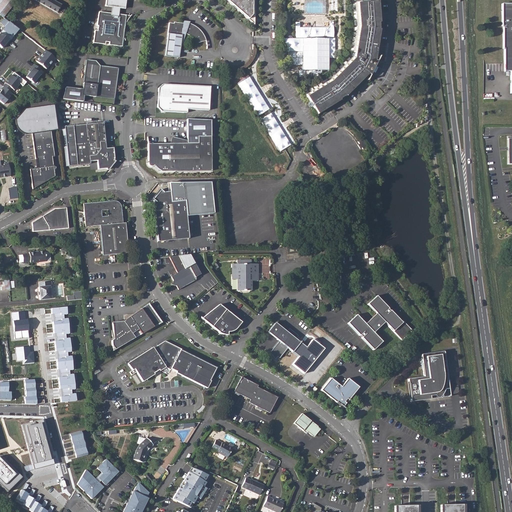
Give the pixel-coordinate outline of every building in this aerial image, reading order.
[(0,0),(0,14),(3,17),(14,3),(10,0),(0,0)] [(35,0),(58,13),(59,13),(60,13),(61,12),(63,12),(66,7),(53,0),(35,0)] [(126,0),(105,0),(105,6),(114,7),(115,6),(118,6),(118,7),(126,8),(126,0)] [(252,0),(223,0),(253,26),(253,2),(252,0)] [(330,81),(306,95),(307,96),(317,113),(329,106),(340,100),(339,99),(345,95),(346,95),(353,88),(367,75),(368,74),(370,75),(372,71),(372,70),(375,72),(377,67),(374,66),(377,61),(375,60),(380,30),(379,29),(379,22),(380,22),(378,1),(358,2),(359,27),(355,52),(354,59),(353,59),(330,81)] [(511,3),(501,4),(501,27),(502,27),(502,29),(502,33),(502,49),(503,49),(503,71),(509,72),(509,83),(511,83),(511,3)] [(123,34),(123,32),(121,32),(122,29),(123,29),(124,27),(125,24),(125,23),(126,21),(127,18),(129,17),(130,15),(118,13),(118,15),(113,15),(113,13),(98,11),(96,25),(97,25),(97,30),(94,30),(93,42),(105,44),(105,41),(109,42),(109,45),(122,46),(123,38),(125,38),(124,36),(123,34)] [(0,33),(7,39),(11,34),(14,36),(19,30),(4,19),(1,23),(5,26),(0,33)] [(185,24),(176,22),(175,22),(175,24),(170,23),(165,56),(178,58),(179,53),(182,33),(184,34),(185,34),(186,35),(188,35),(190,37),(192,38),(192,39),(196,27),(194,25),(192,25),(190,25),(190,27),(185,26),(185,24)] [(333,26),(296,27),(296,38),(283,38),(284,58),(290,58),(290,64),(302,64),(303,69),(299,69),(299,76),(319,75),(319,69),(328,69),(328,56),(334,56),(334,37),(333,37),(333,26)] [(196,27),(192,39),(194,41),(194,42),(198,41),(199,43),(206,41),(205,40),(205,38),(204,36),(203,35),(202,33),(200,30),(198,29),(196,27)] [(0,33),(0,46),(2,48),(9,40),(7,39),(0,33)] [(55,59),(45,51),(36,61),(46,70),(55,59)] [(119,68),(100,65),(96,60),(87,59),(83,81),(98,83),(96,96),(114,99),(119,68)] [(41,70),(34,64),(28,71),(30,72),(26,77),(33,83),(41,75),(39,73),(41,70)] [(27,82),(13,72),(5,83),(13,88),(15,90),(19,84),(23,87),(27,82)] [(250,77),(239,84),(258,116),(269,110),(250,77)] [(83,95),(96,96),(98,83),(83,81),(82,90),(65,87),(64,99),(82,101),(83,95)] [(13,88),(5,83),(0,89),(0,100),(4,104),(10,96),(8,95),(13,88)] [(158,88),(157,108),(161,111),(187,113),(187,109),(208,110),(209,87),(162,85),(158,88)] [(31,133),(50,130),(56,130),(53,105),(25,109),(14,120),(16,127),(18,131),(23,134),(31,133)] [(271,112),(260,119),(280,152),(291,145),(271,112)] [(102,122),(64,126),(68,166),(89,164),(89,161),(96,161),(97,168),(107,168),(108,169),(114,161),(113,160),(114,158),(113,148),(105,149),(102,122)] [(50,130),(31,133),(36,159),(37,169),(29,170),(32,190),(44,183),(44,182),(46,181),(48,179),(50,178),(51,176),(53,174),(54,172),(55,170),(55,168),(55,166),(53,167),(52,157),(54,157),(50,130)] [(186,144),(171,144),(148,144),(148,165),(149,166),(150,166),(151,167),(152,167),(153,166),(154,165),(154,164),(160,170),(160,172),(210,171),(210,137),(197,137),(197,144),(186,144)] [(4,166),(0,166),(0,177),(2,177),(2,178),(10,177),(8,164),(4,164),(4,166)] [(170,182),(171,191),(172,201),(187,200),(188,215),(216,212),(212,181),(170,182)] [(166,192),(161,188),(153,198),(156,200),(154,202),(155,203),(153,206),(158,241),(190,238),(188,215),(187,200),(172,201),(171,191),(166,192)] [(113,201),(83,203),(85,222),(86,222),(90,225),(90,226),(100,226),(103,256),(128,253),(125,223),(123,223),(122,208),(122,206),(121,204),(118,201),(116,201),(113,201)] [(61,215),(61,210),(49,211),(32,221),(33,231),(68,228),(66,215),(61,215)] [(29,253),(23,254),(23,262),(30,261),(30,263),(46,261),(50,260),(49,252),(49,251),(47,250),(45,250),(38,251),(38,252),(35,252),(35,251),(29,252),(29,253)] [(264,272),(264,279),(270,279),(270,258),(259,257),(259,272),(264,272)] [(252,259),(238,260),(238,263),(232,264),(233,279),(238,279),(237,290),(252,290),(253,281),(259,281),(259,264),(252,263),(252,259)] [(189,267),(171,277),(173,281),(173,285),(176,286),(178,290),(193,282),(192,279),(194,278),(189,267)] [(0,289),(14,288),(13,280),(0,281),(0,289)] [(40,292),(38,292),(39,295),(40,295),(41,300),(52,299),(50,286),(53,286),(52,281),(39,283),(40,287),(39,288),(40,292)] [(376,296),(367,304),(376,314),(365,324),(356,315),(347,323),(359,336),(360,335),(362,338),(361,338),(373,350),(382,342),(373,333),(384,322),(401,340),(411,331),(403,322),(402,323),(390,311),(389,311),(387,309),(388,309),(376,296)] [(125,321),(113,322),(115,339),(112,341),(112,346),(115,350),(136,338),(133,333),(140,329),(143,333),(162,321),(149,304),(134,314),(125,321)] [(227,309),(221,304),(203,318),(218,332),(218,333),(219,333),(220,334),(221,334),(222,334),(223,335),(224,335),(226,335),(228,335),(229,334),(229,332),(230,332),(232,332),(234,331),(235,330),(236,329),(237,329),(243,322),(227,309)] [(12,313),(13,321),(26,320),(25,312),(12,313)] [(61,321),(52,322),(53,334),(62,333),(62,335),(69,334),(67,319),(61,319),(61,321)] [(26,320),(13,321),(14,331),(28,330),(27,320),(26,320)] [(277,322),(269,332),(280,341),(270,352),(272,356),(276,359),(278,356),(280,358),(288,348),(296,338),(297,336),(289,329),(287,331),(277,322)] [(28,330),(14,331),(14,339),(29,338),(28,330)] [(63,340),(55,341),(56,352),(64,351),(64,353),(70,352),(69,338),(63,339),(63,340)] [(307,347),(296,338),(288,348),(299,357),(293,364),(293,365),(304,374),(326,348),(314,339),(307,347)] [(165,341),(128,365),(132,370),(130,372),(132,375),(136,372),(142,382),(149,378),(148,377),(164,366),(165,367),(170,370),(171,369),(176,372),(187,354),(180,350),(181,349),(165,341)] [(29,346),(16,348),(17,361),(23,361),(23,364),(35,363),(34,351),(30,352),(29,346)] [(421,355),(424,377),(409,379),(408,379),(408,380),(411,401),(412,402),(431,399),(430,396),(435,396),(437,397),(438,398),(439,397),(440,397),(441,396),(442,395),(443,393),(445,389),(446,385),(447,376),(446,372),(445,365),(444,364),(443,363),(442,363),(442,362),(445,361),(444,352),(443,351),(421,354),(421,355)] [(216,368),(187,354),(176,372),(179,373),(178,374),(207,389),(210,382),(209,381),(216,368)] [(65,358),(56,359),(57,370),(65,369),(65,371),(72,370),(71,356),(65,357),(65,358)] [(67,377),(58,378),(59,390),(68,389),(68,390),(74,390),(73,374),(67,375),(67,377)] [(258,385),(241,377),(234,392),(250,400),(249,403),(270,413),(277,397),(257,387),(258,385)] [(341,387),(331,378),(321,391),(336,403),(336,402),(342,407),(346,404),(344,402),(347,399),(348,400),(354,393),(343,385),(341,387)] [(34,379),(24,380),(24,389),(35,388),(34,379)] [(348,379),(343,385),(354,393),(359,388),(348,379)] [(8,383),(0,382),(0,391),(8,392),(8,383)] [(35,388),(24,389),(25,397),(35,396),(35,388)] [(8,392),(0,391),(0,400),(11,401),(11,392),(8,392)] [(69,396),(60,397),(61,403),(76,401),(75,394),(69,394),(69,396)] [(36,404),(35,396),(25,397),(24,397),(25,405),(36,404)] [(70,406),(73,419),(83,417),(80,404),(70,406)] [(311,420),(302,413),(294,423),(307,432),(308,431),(313,435),(316,434),(321,428),(318,426),(319,425),(315,423),(314,423),(311,421),(311,420)] [(41,419),(22,424),(32,465),(51,460),(41,419)] [(81,431),(69,434),(76,458),(88,455),(81,431)] [(133,460),(142,462),(144,454),(145,453),(146,452),(153,445),(146,438),(140,436),(138,442),(141,443),(139,446),(136,451),(133,460)] [(216,439),(211,448),(217,451),(216,452),(227,457),(232,448),(222,442),(222,443),(216,439)] [(0,485),(7,492),(21,477),(0,459),(0,485)] [(105,459),(97,468),(101,473),(103,474),(98,478),(101,481),(105,485),(118,472),(105,459)] [(274,469),(277,462),(271,459),(268,467),(274,469)] [(53,464),(51,460),(32,465),(33,469),(53,464)] [(193,468),(190,473),(206,482),(209,477),(193,468)] [(95,479),(85,470),(77,484),(92,499),(103,487),(98,483),(95,479)] [(190,473),(188,472),(172,499),(191,509),(206,482),(190,473)] [(245,477),(241,487),(259,495),(263,485),(250,479),(250,480),(245,477)] [(149,493),(139,483),(135,487),(133,492),(132,491),(126,503),(128,504),(127,507),(123,505),(120,510),(123,511),(122,511),(140,511),(147,498),(146,497),(149,493)] [(28,494),(21,490),(15,499),(23,503),(28,495),(28,494)] [(35,499),(28,495),(23,503),(22,505),(29,509),(34,501),(35,499)] [(267,496),(263,506),(276,511),(279,511),(283,504),(271,498),(272,498),(267,496)] [(40,505),(34,501),(29,509),(29,510),(31,511),(36,511),(40,507),(40,505)] [(323,511),(320,510),(321,508),(313,503),(309,511),(323,511)]
